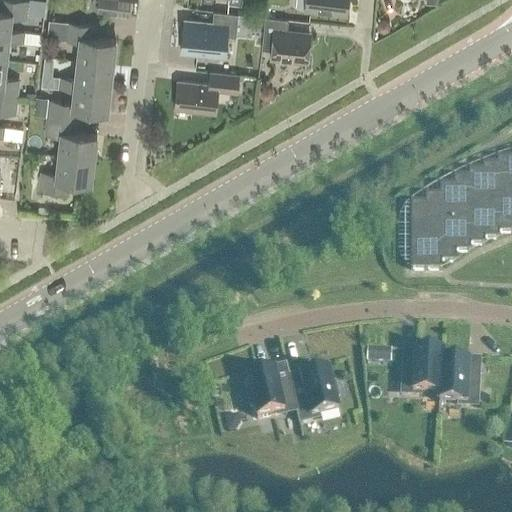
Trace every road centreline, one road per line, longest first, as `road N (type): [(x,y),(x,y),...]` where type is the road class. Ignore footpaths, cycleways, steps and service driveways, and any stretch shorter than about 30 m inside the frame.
road 1 (tertiary): [(0,327),(511,37)]
road 2 (residential): [(237,337),(369,314),(511,317)]
road 3 (residential): [(133,171),(154,0)]
